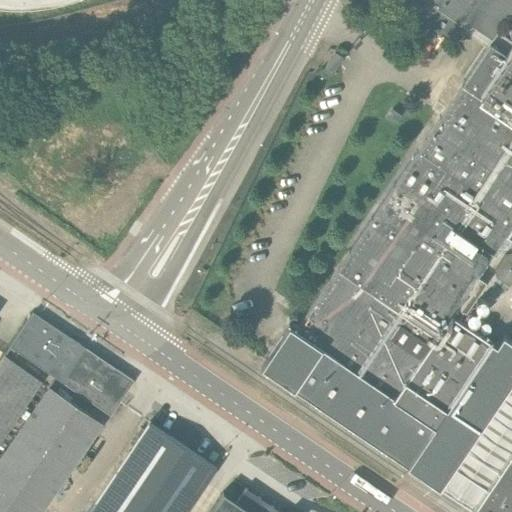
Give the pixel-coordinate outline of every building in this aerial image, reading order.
[(0,0),(0,7),(10,8),(30,8),(50,5),(70,0),(0,0)] [(511,511),(511,0),(412,0),(458,31),(460,27),(487,45),(297,328),(289,323),(259,368),(438,487),(470,510),(472,511),(511,511)] [(332,56),(322,71),(326,73),(330,76),(342,58),(334,53),(332,56)] [(307,140),(325,148),(334,130),(316,121),(307,140)] [(32,313),(9,347),(110,416),(133,381),(32,313)] [(0,511),(42,511),(103,415),(47,381),(21,423),(0,411),(0,410),(0,511)] [(185,511),(205,483),(215,468),(148,423),(143,430),(141,429),(136,435),(139,437),(87,511),(185,511)] [(209,511),(279,511),(256,496),(245,489),(236,502),(223,493),(209,511)]
